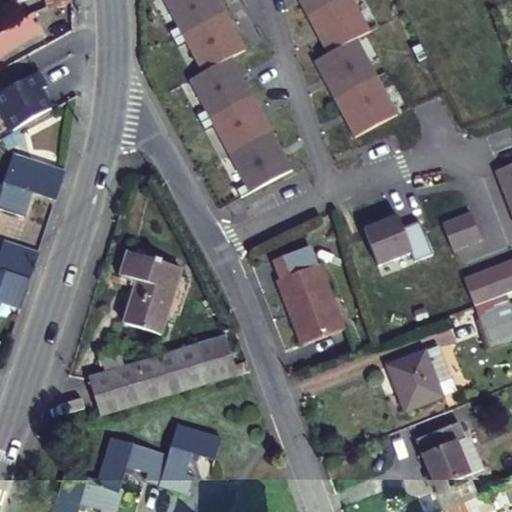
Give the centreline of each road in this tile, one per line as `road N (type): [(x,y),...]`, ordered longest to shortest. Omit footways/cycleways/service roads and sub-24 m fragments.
road 1 (tertiary): [(0,460),(110,113)]
road 2 (residential): [(211,255),(310,511)]
road 3 (residential): [(333,196),(432,160),(468,171),(491,247)]
road 4 (residential): [(333,196),(272,0)]
road 5 (residential): [(110,113),(151,129),(211,255)]
road 6 (residential): [(211,255),(333,196)]
